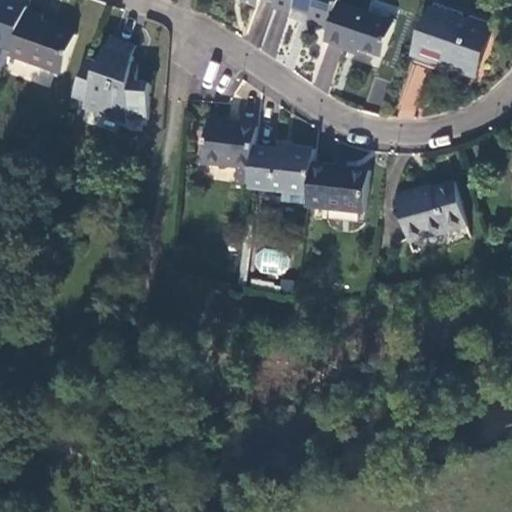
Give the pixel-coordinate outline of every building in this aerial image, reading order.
[(24,8),(2,0),(0,0),(0,46),(9,50),(24,10),(24,8)] [(333,0),(270,0),(270,1),(268,7),(284,12),(286,5),(305,11),(302,19),(324,26),(332,3),(333,0)] [(387,22),(332,3),(324,26),(319,41),(350,51),(351,48),(375,56),(387,22)] [(467,76),(483,30),(425,9),(406,63),(425,69),(429,56),(447,62),(445,69),(467,76)] [(39,15),(24,10),(9,50),(7,55),(59,73),(72,35),(37,22),(39,15)] [(103,48),(80,108),(123,124),(124,119),(143,122),(149,85),(136,84),(138,66),(131,65),(132,59),(130,58),(134,48),(107,38),(103,48)] [(329,44),(310,84),(326,91),(345,52),(329,44)] [(252,147),(254,128),(203,122),(199,161),(231,166),(229,186),(247,188),(252,147)] [(286,151),(252,147),(247,188),(306,194),(309,163),(311,149),(287,146),(286,151)] [(370,166),(371,154),(346,153),(345,165),(370,166)] [(365,170),(309,163),(306,194),(305,206),(361,212),(365,170)] [(403,246),(462,235),(454,189),(422,194),(421,192),(394,196),(403,246)]
